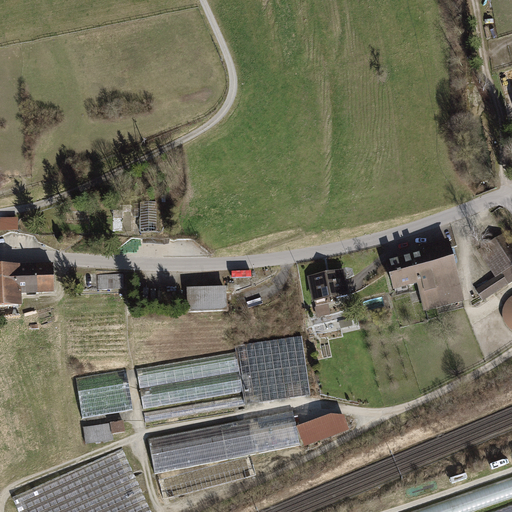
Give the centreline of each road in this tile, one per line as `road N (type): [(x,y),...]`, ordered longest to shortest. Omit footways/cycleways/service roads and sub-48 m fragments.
road 1 (tertiary): [(0,254),(248,262),(363,243),(510,193)]
road 2 (track): [(0,212),(44,204),(210,125),(228,105),(233,77),(201,0)]
road 3 (track): [(511,354),(195,511)]
road 4 (track): [(0,511),(17,482),(140,436),(314,403)]
road 5 (track): [(77,460),(61,367),(60,258)]
road 6 (unknown): [(510,193),(476,0)]
road 7 (track): [(511,472),(393,511)]
